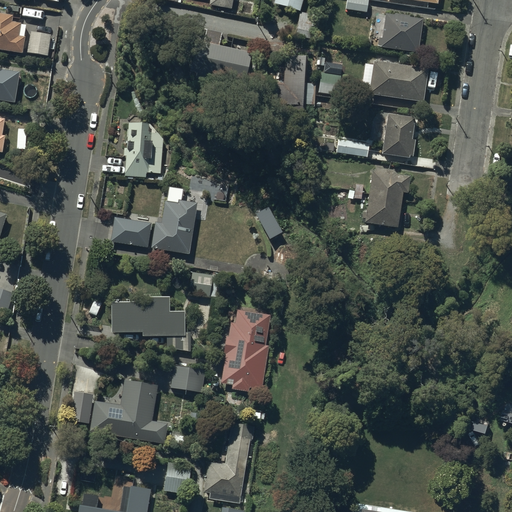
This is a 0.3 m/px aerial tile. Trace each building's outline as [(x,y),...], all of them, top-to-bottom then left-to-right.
[(299,0),(272,0),(272,1),(297,8),(299,0)] [(367,0),(346,0),(345,7),(366,10),(367,0)] [(315,15),(300,12),(294,35),(310,39),(315,15)] [(421,18),(384,12),(379,44),(416,49),(421,18)] [(0,52),(20,56),(23,41),(16,40),(19,27),(9,25),(10,20),(0,18),(0,52)] [(220,32),(205,28),(203,40),(218,44),(220,32)] [(49,37),(30,34),(27,53),(45,56),(49,37)] [(245,81),(251,52),(218,44),(203,40),(192,38),(186,67),(245,81)] [(304,114),(307,54),(284,53),(282,83),(264,82),(262,112),(304,114)] [(425,68),(374,60),(369,91),(420,98),(425,68)] [(18,75),(0,72),(0,102),(13,105),(18,75)] [(338,95),(341,75),(322,73),(319,92),(338,95)] [(412,117),(386,112),(380,150),(406,154),(412,117)] [(146,122),(127,121),(125,156),(123,175),(144,176),(145,171),(159,172),(162,132),(145,130),(146,122)] [(369,145),(339,140),(337,150),(367,155),(369,145)] [(409,177),(373,172),(369,197),(400,202),(401,191),(407,192),(409,177)] [(396,227),(400,202),(369,197),(365,222),(396,227)] [(194,202),(179,200),(178,203),(165,201),(161,223),(154,222),(150,245),(186,251),(194,202)] [(0,243),(8,218),(0,215),(0,243)] [(144,244),(148,222),(114,217),(111,238),(144,244)] [(208,295),(211,274),(187,271),(184,291),(208,295)] [(12,295),(0,291),(0,311),(6,314),(12,295)] [(147,301),(110,301),(110,328),(140,328),(141,332),(164,331),(181,331),(181,310),(166,310),(166,297),(147,297),(147,301)] [(266,314),(239,310),(236,323),(230,322),(221,380),(231,382),(230,387),(247,390),(248,385),(258,387),(264,348),(261,347),(266,314)] [(181,331),(164,331),(164,348),(189,352),(188,331),(181,331)] [(205,371),(173,365),(169,386),(201,391),(205,371)] [(155,385),(124,379),(119,405),(94,401),(90,427),(162,439),(164,423),(149,420),(155,385)] [(91,393),(73,390),(68,418),(86,422),(91,393)] [(251,427),(232,424),(225,465),(207,462),(201,496),(239,502),(251,427)] [(185,492),(189,466),(166,462),(162,489),(185,492)] [(144,511),(148,489),(122,485),(118,510),(77,504),(75,511),(144,511)] [(412,511),(356,503),(354,511),(412,511)]
